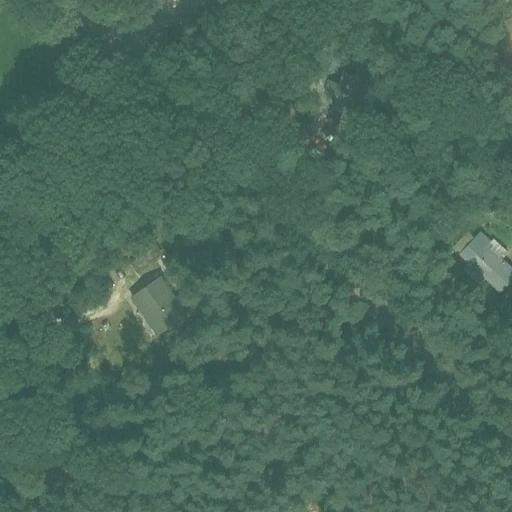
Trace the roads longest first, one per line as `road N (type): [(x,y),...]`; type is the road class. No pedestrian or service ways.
road 1 (unclassified): [(511,444),(200,119),(123,57)]
road 2 (unclassified): [(0,241),(123,57)]
